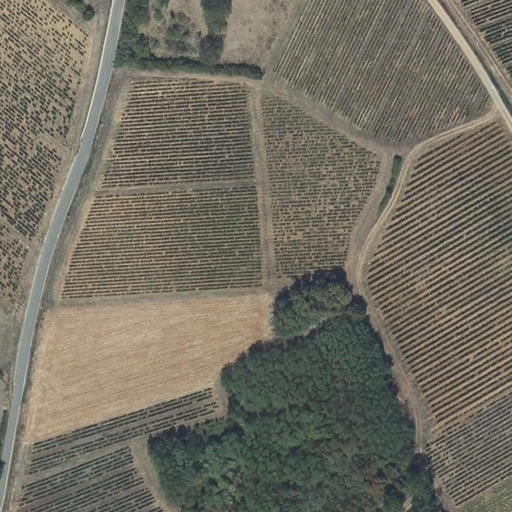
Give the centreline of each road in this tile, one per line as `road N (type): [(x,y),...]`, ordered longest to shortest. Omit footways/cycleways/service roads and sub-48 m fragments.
road 1 (unclassified): [(0,488),(25,339),(104,85),(118,0)]
road 2 (track): [(498,99),(490,116),(415,148),(367,238),(359,281),(415,403),(423,462),(451,511)]
road 3 (track): [(511,123),(430,0)]
